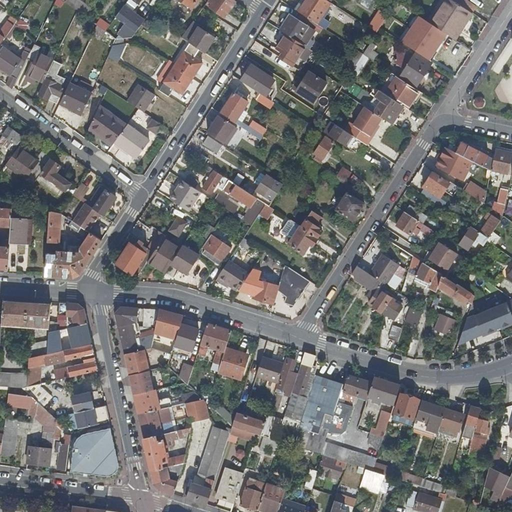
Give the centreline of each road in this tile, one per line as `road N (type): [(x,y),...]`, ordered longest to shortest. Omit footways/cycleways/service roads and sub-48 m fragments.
road 1 (residential): [(303,339),(432,126),(443,120)]
road 2 (residential): [(261,9),(143,194)]
road 3 (tertiary): [(94,292),(168,295),(303,339)]
road 4 (tertiary): [(303,339),(428,376),(481,374),(511,363)]
road 5 (residential): [(94,292),(141,501)]
road 6 (residential): [(0,97),(143,194)]
road 7 (residential): [(141,501),(0,480)]
road 8 (residential): [(443,120),(511,8)]
